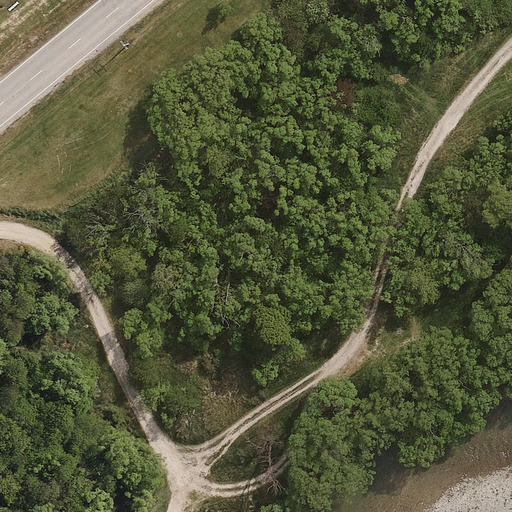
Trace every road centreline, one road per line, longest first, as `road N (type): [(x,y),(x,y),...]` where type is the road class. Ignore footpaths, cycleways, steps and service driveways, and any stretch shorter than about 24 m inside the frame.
road 1 (track): [(178,504),(228,490),(289,448),(369,312),(412,184),(440,131),(511,51)]
road 2 (track): [(0,232),(38,241),(67,264),(175,476),(176,511)]
road 3 (primary): [(0,104),(127,0)]
